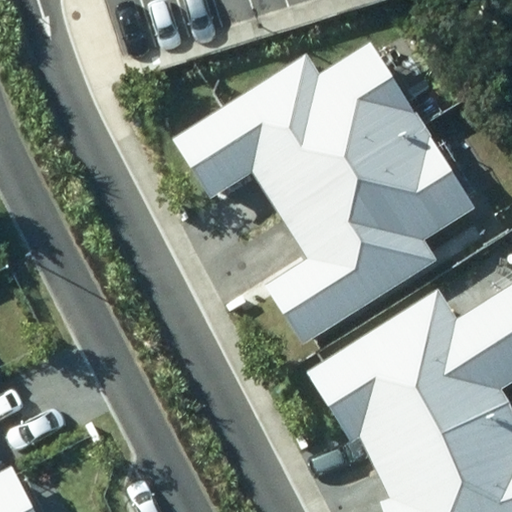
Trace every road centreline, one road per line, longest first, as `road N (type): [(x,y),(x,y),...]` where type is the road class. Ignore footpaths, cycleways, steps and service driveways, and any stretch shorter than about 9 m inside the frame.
road 1 (residential): [(41,0),(67,87),(291,511)]
road 2 (residential): [(199,511),(0,119)]
